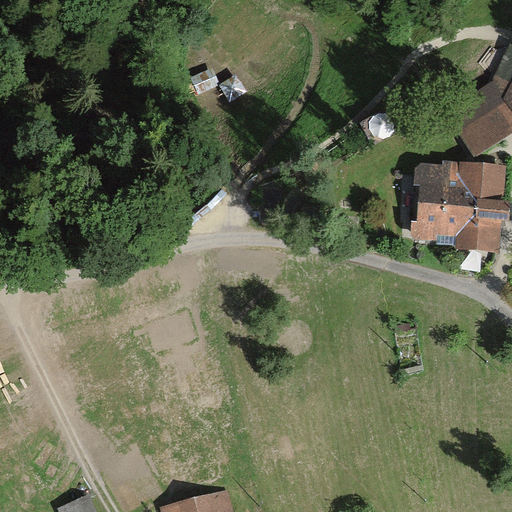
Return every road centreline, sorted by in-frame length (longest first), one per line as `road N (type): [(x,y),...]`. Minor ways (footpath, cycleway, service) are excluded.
road 1 (track): [(0,277),(50,279),(190,245),(248,241),(452,286),(511,326)]
road 2 (track): [(115,511),(0,288)]
